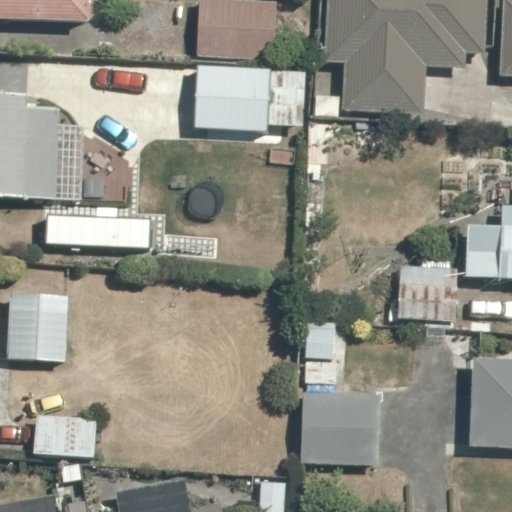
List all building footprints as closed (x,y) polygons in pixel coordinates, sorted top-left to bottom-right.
[(0,0),(0,22),(81,24),(81,0),(0,0)] [(275,0),(147,0),(144,52),(271,60),(275,0)] [(482,0),(326,0),(324,62),(343,63),(341,113),(418,116),(420,67),(463,69),(463,54),(480,55),(482,0)] [(511,0),(503,0),(498,76),(511,77),(511,0)] [(302,73),(194,66),(190,128),(298,136),(302,73)] [(55,104),(0,101),(0,201),(78,205),(82,127),(54,126),(55,104)] [(511,230),(463,227),(460,279),(511,282),(511,230)] [(451,270),(409,268),(406,319),(448,322),(451,270)] [(5,327),(3,363),(13,364),(61,366),(64,296),(6,293),(5,327)] [(511,363),(465,361),(460,447),(511,449),(511,363)] [(380,399),(302,386),(291,457),(369,469),(380,399)] [(91,418),(33,416),(32,450),(90,452),(91,418)] [(114,511),(214,511),(214,510),(200,511),(182,511),(178,486),(112,496),(114,511)] [(49,511),(47,497),(0,504),(0,511),(49,511)]
